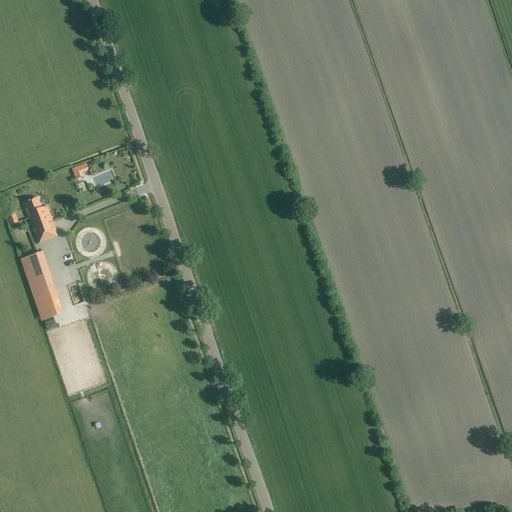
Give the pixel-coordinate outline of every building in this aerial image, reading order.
[(72,169),(76,180),(82,177),(81,173),(88,170),(85,164),(72,169)] [(119,166),(101,174),(106,184),(124,175),(119,166)] [(39,244),(58,236),(47,207),(42,209),(38,198),(24,203),(39,244)] [(25,208),(18,209),(20,221),(27,220),(25,208)] [(6,216),(10,226),(18,223),(14,213),(6,216)] [(105,237),(96,238),(96,246),(105,246),(105,237)] [(41,254),(22,260),(43,321),(62,314),(41,254)]
